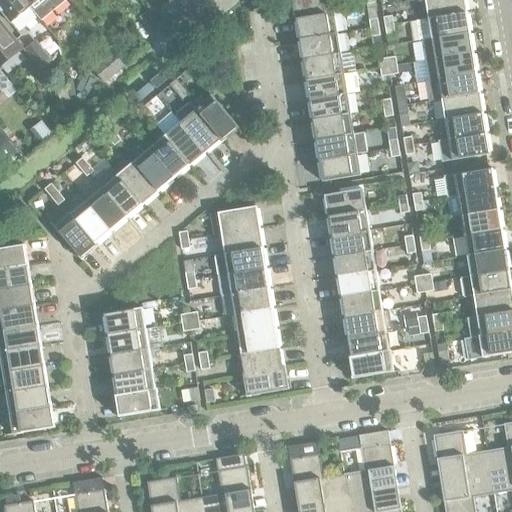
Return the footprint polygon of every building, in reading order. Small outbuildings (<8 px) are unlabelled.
[(10,24),(29,8),(22,0),(0,0),(0,10),(5,17),(10,24)] [(22,0),(29,8),(40,21),(65,0),(22,0)] [(174,25),(184,16),(171,0),(170,0),(160,9),(174,25)] [(171,0),(184,16),(196,6),(191,0),(171,0)] [(292,0),(296,20),(335,13),(332,0),(292,0)] [(376,7),(374,0),(365,0),(367,8),(376,7)] [(468,12),(465,0),(425,0),(429,19),(468,12)] [(378,18),(376,7),(367,8),(369,20),(378,18)] [(471,33),(468,12),(429,19),(419,20),(422,41),(471,33)] [(338,34),(335,13),(296,20),(299,40),(338,34)] [(393,16),(384,17),(385,26),(394,24),(393,16)] [(379,27),(378,18),(369,20),(371,28),(379,27)] [(154,20),(148,25),(153,32),(159,27),(154,20)] [(0,67),(21,49),(0,23),(0,67)] [(395,33),(394,24),(385,26),(387,35),(395,33)] [(381,35),(379,27),(371,28),(372,37),(381,35)] [(474,53),(471,33),(422,41),(420,41),(424,61),(474,53)] [(341,54),(338,34),(299,40),(303,60),(341,54)] [(39,68),(50,59),(36,41),(24,50),(39,68)] [(181,59),(186,64),(193,58),(188,52),(181,59)] [(104,82),(124,65),(114,53),(94,69),(104,82)] [(439,79),(477,73),(474,53),(424,61),(427,81),(439,79)] [(345,74),(341,54),(303,60),(306,80),(345,74)] [(396,57),(388,58),(389,67),(397,65),(396,57)] [(389,67),(388,58),(379,60),(380,68),(389,67)] [(399,73),(397,65),(389,67),(390,75),(399,73)] [(188,81),(199,73),(193,66),(182,74),(188,81)] [(390,75),(389,67),(380,68),(382,76),(390,75)] [(0,90),(2,93),(12,85),(0,69),(0,90)] [(356,72),(345,74),(306,80),(309,100),(348,94),(360,92),(356,72)] [(162,73),(151,82),(157,90),(168,80),(162,73)] [(481,93),(477,73),(439,79),(442,99),(481,93)] [(170,85),(178,95),(185,89),(176,79),(170,85)] [(68,87),(57,90),(60,102),(71,100),(68,87)] [(190,96),(185,89),(178,95),(183,101),(190,96)] [(405,89),(396,90),(398,106),(407,105),(405,89)] [(81,92),(74,99),(79,105),(87,98),(81,92)] [(145,98),(140,92),(133,97),(139,103),(145,98)] [(484,113),(481,93),(442,99),(445,119),(484,113)] [(351,114),(348,94),(309,100),(312,120),(351,114)] [(195,109),(196,110),(220,141),(222,143),(240,128),(212,95),(195,109)] [(392,107),(391,99),(382,100),(384,109),(392,107)] [(407,105),(398,106),(400,115),(409,113),(407,105)] [(138,111),(144,118),(151,112),(145,106),(138,111)] [(394,115),(392,107),(384,109),(385,117),(394,115)] [(206,153),(220,141),(196,110),(181,123),(206,153)] [(151,112),(144,118),(150,124),(156,119),(151,112)] [(487,133),(484,113),(445,119),(449,140),(487,133)] [(354,134),(351,114),(312,120),(316,140),(354,134)] [(190,166),(206,153),(181,123),(165,136),(190,166)] [(47,127),(39,134),(45,142),(54,135),(47,127)] [(103,133),(109,139),(116,134),(110,127),(103,133)] [(364,133),(354,134),(316,140),(319,161),(358,154),(368,153),(364,133)] [(487,133),(449,140),(439,141),(442,162),(491,154),(487,133)] [(116,134),(109,139),(114,146),(121,140),(116,134)] [(175,179),(190,166),(165,136),(149,149),(175,179)] [(405,147),(414,145),(412,136),(404,138),(405,147)] [(390,149),(399,148),(398,139),(389,140),(390,149)] [(11,143),(0,151),(0,164),(0,165),(2,166),(18,152),(11,143)] [(414,145),(405,147),(406,155),(415,154),(414,145)] [(399,148),(390,149),(392,157),(400,156),(399,148)] [(159,192),(175,179),(149,149),(134,162),(159,192)] [(361,176),(358,154),(319,161),(322,182),(361,176)] [(76,163),(81,170),(88,164),(83,158),(76,163)] [(143,206),(159,192),(134,162),(118,175),(143,206)] [(421,174),(419,163),(408,165),(410,176),(421,174)] [(88,164),(81,170),(87,177),(94,171),(88,164)] [(448,197),(458,196),(496,189),(493,168),(445,176),(448,197)] [(128,219),(143,206),(118,175),(102,188),(128,219)] [(45,190),(53,199),(59,194),(51,184),(45,190)] [(112,232),(128,219),(102,188),(87,202),(112,232)] [(328,217),(367,210),(363,189),(325,196),(328,217)] [(500,209),(496,189),(458,196),(461,216),(500,209)] [(421,193),(413,194),(414,203),(423,201),(421,193)] [(59,194),(53,199),(58,206),(65,200),(59,194)] [(408,204),(407,195),(398,197),(399,205),(408,204)] [(424,210),(423,201),(414,203),(416,211),(424,210)] [(98,243),(112,232),(87,202),(72,214),(98,243)] [(410,212),(408,204),(399,205),(401,214),(410,212)] [(214,235),(222,234),(260,228),(257,207),(210,214),(214,235)] [(503,230),(500,209),(461,216),(464,236),(503,230)] [(331,237),(370,231),(367,210),(328,217),(331,237)] [(98,243),(72,214),(71,213),(54,227),(82,260),(100,245),(98,243)] [(222,234),(225,254),(264,248),(260,228),(222,234)] [(506,250),(503,230),(464,236),(468,256),(506,250)] [(188,231),(180,233),(179,233),(180,241),(189,240),(188,231)] [(335,257),(373,251),(370,231),(331,237),(335,257)] [(421,243),(429,241),(428,233),(419,235),(421,243)] [(406,245),(415,244),(413,236),(405,237),(406,245)] [(190,248),(189,240),(180,241),(182,250),(190,248)] [(429,241),(421,243),(422,252),(431,250),(429,241)] [(0,248),(0,270),(29,266),(26,244),(0,248)] [(416,253),(415,244),(406,245),(407,254),(416,253)] [(225,254),(228,274),(267,268),(264,248),(225,254)] [(509,270),(506,250),(468,256),(471,276),(509,270)] [(338,277),(377,271),(373,251),(335,257),(338,277)] [(194,272),(192,261),(184,262),(186,273),(194,272)] [(29,266),(0,270),(0,290),(32,286),(29,266)] [(270,288),(267,268),(228,274),(232,295),(270,288)] [(511,285),(509,270),(471,276),(461,278),(464,298),(474,296),(511,289),(511,285)] [(380,291),(377,271),(338,277),(341,297),(380,291)] [(196,280),(194,272),(186,273),(187,281),(196,280)] [(431,274),(423,275),(424,284),(433,282),(431,274)] [(424,284),(423,275),(414,277),(416,285),(424,284)] [(197,289),(196,280),(187,281),(188,290),(197,289)] [(434,291),(433,282),(424,284),(426,292),(434,291)] [(426,292),(424,284),(416,285),(417,294),(426,292)] [(0,290),(0,311),(36,306),(32,286),(0,290)] [(225,316),(235,315),(274,308),(270,288),(232,295),(222,296),(225,316)] [(511,289),(474,296),(477,316),(511,310),(511,289)] [(383,311),(380,291),(341,297),(345,317),(383,311)] [(0,332),(39,326),(36,306),(0,311),(0,332)] [(108,336),(146,329),(143,308),(104,314),(108,336)] [(277,329),(274,308),(235,315),(238,335),(277,329)] [(471,338),(479,337),(511,331),(511,310),(477,316),(468,318),(471,338)] [(387,331),(383,311),(345,317),(348,337),(387,331)] [(198,312),(189,314),(191,322),(199,321),(198,312)] [(191,322),(189,314),(181,315),(182,323),(191,322)] [(434,323),(443,322),(441,314),(433,315),(434,323)] [(428,324),(427,316),(418,317),(419,326),(428,324)] [(201,329),(199,321),(191,322),(192,331),(201,329)] [(192,331),(191,322),(182,323),(184,332),(192,331)] [(444,331),(443,322),(434,323),(435,332),(444,331)] [(429,333),(428,324),(419,326),(421,334),(429,333)] [(0,332),(0,353),(42,346),(39,326),(0,332)] [(108,336),(111,356),(150,349),(146,329),(108,336)] [(280,349),(277,329),(238,335),(241,355),(280,349)] [(390,350),(387,331),(348,337),(351,355),(348,356),(349,358),(391,351),(391,350),(390,350)] [(511,353),(511,331),(479,337),(483,358),(511,353)] [(0,353),(3,373),(46,366),(42,346),(0,353)] [(111,356),(114,376),(153,370),(150,349),(111,356)] [(283,366),(280,349),(241,355),(245,374),(243,374),(244,375),(286,368),(285,366),(283,366)] [(394,372),(391,351),(349,358),(352,379),(394,372)] [(447,351),(439,352),(441,365),(449,363),(447,351)] [(207,352),(199,353),(200,362),(209,360),(207,352)] [(435,366),(433,353),(424,354),(426,367),(435,366)] [(194,363),(193,354),(184,356),(186,364),(194,363)] [(210,369),(209,360),(200,362),(201,370),(210,369)] [(196,371),(194,363),(186,364),(187,373),(196,371)] [(3,373),(6,393),(49,387),(46,366),(3,373)] [(289,389),(286,368),(244,375),(247,396),(289,389)] [(115,394),(115,396),(157,389),(157,388),(156,388),(153,370),(114,376),(117,394),(115,394)] [(6,393),(10,414),(52,407),(49,387),(6,393)] [(200,400),(198,388),(190,389),(192,402),(200,400)] [(161,411),(157,389),(115,396),(119,417),(161,411)] [(213,389),(205,390),(207,403),(215,402),(213,389)] [(56,428),(52,407),(10,414),(13,435),(56,428)] [(508,447),(488,451),(491,473),(511,469),(511,422),(504,424),(508,447)] [(365,471),(344,474),(348,496),(398,488),(389,431),(359,436),(365,471)] [(434,436),(441,481),(491,473),(488,451),(467,454),(463,431),(434,436)] [(298,504),(348,496),(344,474),(324,478),(318,443),(289,447),(298,504)] [(202,497),(203,511),(250,511),(255,511),(248,466),(247,466),(245,455),(216,459),(222,494),(202,497)] [(511,469),(491,473),(495,494),(511,491),(511,469)] [(491,473),(441,481),(446,511),(476,511),(474,498),(495,494),(491,473)] [(203,511),(202,497),(181,501),(177,477),(148,482),(152,511),(203,511)] [(108,511),(103,478),(73,483),(78,511),(108,511)] [(402,511),(398,488),(348,496),(350,511),(402,511)] [(350,511),(348,496),(298,504),(299,511),(350,511)] [(35,511),(34,501),(4,506),(5,511),(35,511)]
